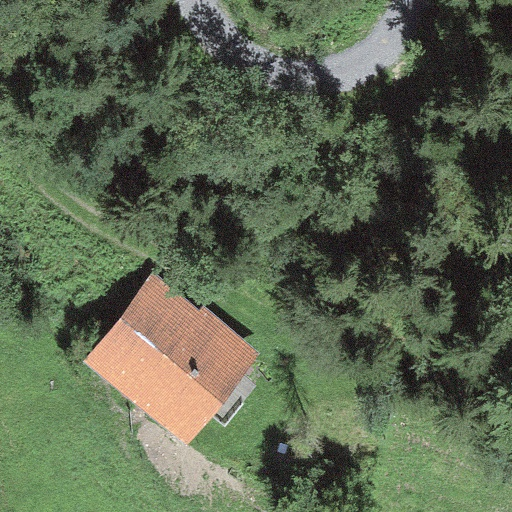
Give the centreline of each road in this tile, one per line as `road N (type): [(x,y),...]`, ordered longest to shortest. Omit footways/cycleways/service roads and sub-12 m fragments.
road 1 (track): [(0,126),(26,163),(92,223),(231,293),(323,363)]
road 2 (track): [(193,0),(201,29),(225,56),(259,75),(305,79),(344,70),(378,48),(409,0)]
